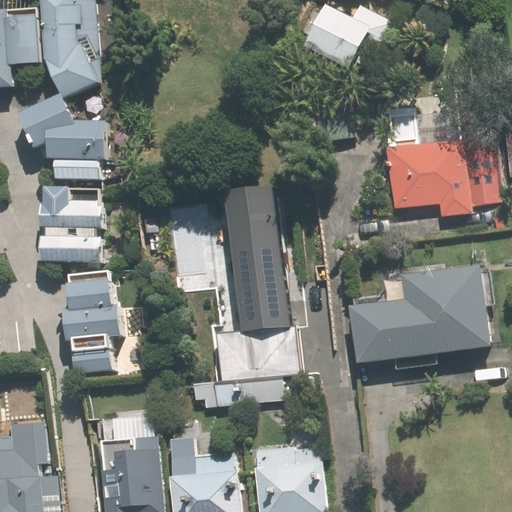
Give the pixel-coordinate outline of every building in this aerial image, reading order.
[(46,0),(51,62),(66,98),(105,84),(88,0),(46,0)] [(400,34),(337,2),(314,48),(376,80),(400,34)] [(0,88),(20,87),(19,66),(47,64),(45,14),(0,15),(0,88)] [(37,151),(51,153),(60,164),(58,179),(110,181),(112,121),(79,120),(66,99),(23,118),(37,151)] [(477,202),(503,199),(497,139),(391,150),(397,210),(444,205),(446,220),(479,216),(477,202)] [(249,289),(252,333),(302,329),(292,184),(223,189),(230,290),(249,289)] [(45,237),(44,263),(109,266),(110,238),(103,238),(104,228),(108,229),(109,203),(77,201),(77,190),(49,188),(47,229),(53,229),(52,238),(45,237)] [(440,354),(497,347),(487,266),(404,276),(407,301),(356,308),(363,363),(400,359),(402,375),(442,370),(440,354)] [(119,279),(73,280),(74,309),(69,309),(70,341),(81,341),(82,374),(119,373),(118,336),(129,336),(128,306),(119,307),(119,279)] [(197,385),(198,403),(207,403),(208,410),(289,406),(288,382),(197,385)] [(59,511),(51,420),(16,423),(17,438),(0,439),(0,511),(59,511)] [(168,511),(160,436),(104,442),(112,511),(168,511)] [(197,437),(173,439),(179,511),(244,511),(239,461),(212,463),(211,454),(199,455),(197,437)] [(330,511),(326,444),(260,448),(264,511),(330,511)]
